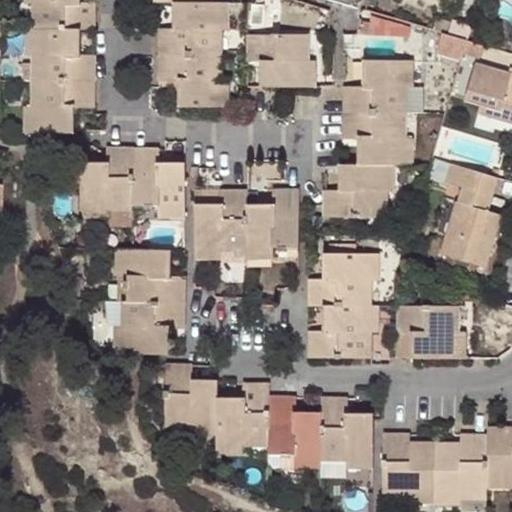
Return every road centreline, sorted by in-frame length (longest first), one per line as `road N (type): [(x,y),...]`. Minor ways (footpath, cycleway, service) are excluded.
road 1 (residential): [(511,374),(487,385),(317,381),(246,319),(245,282)]
road 2 (residential): [(113,0),(117,67),(137,107),(172,126),(309,128)]
